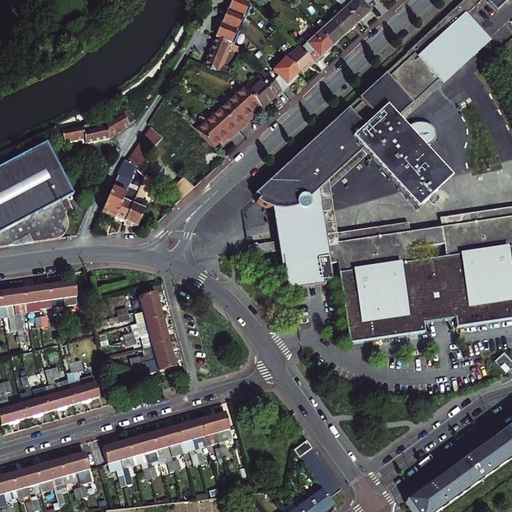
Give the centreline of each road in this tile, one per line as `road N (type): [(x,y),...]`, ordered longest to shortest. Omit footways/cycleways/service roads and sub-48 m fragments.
road 1 (residential): [(0,451),(279,369)]
road 2 (residential): [(425,0),(220,187)]
road 3 (residential): [(511,389),(487,397),(362,485)]
road 4 (residential): [(373,501),(511,407)]
road 5 (residential): [(279,369),(222,295),(180,267)]
road 6 (residential): [(143,255),(0,265)]
road 7 (residential): [(362,485),(279,369)]
road 8 (unknown): [(315,420),(455,419)]
